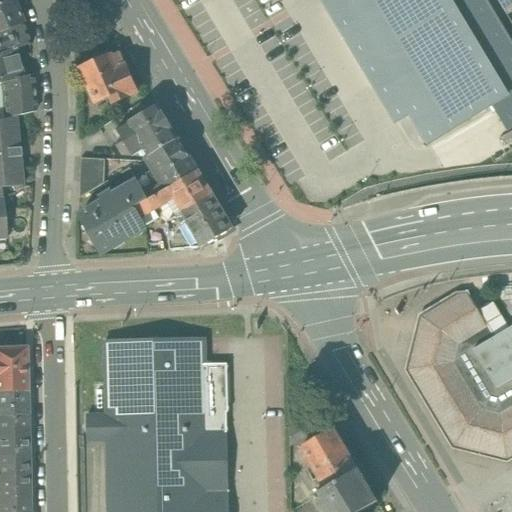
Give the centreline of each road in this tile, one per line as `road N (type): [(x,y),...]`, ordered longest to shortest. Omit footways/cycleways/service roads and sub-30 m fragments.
road 1 (residential): [(136,0),(300,266)]
road 2 (residential): [(37,0),(55,40),(57,294)]
road 3 (residential): [(300,266),(435,511)]
road 4 (secondary): [(300,266),(57,294)]
road 5 (residential): [(57,294),(58,511)]
road 6 (secondary): [(511,221),(300,266)]
